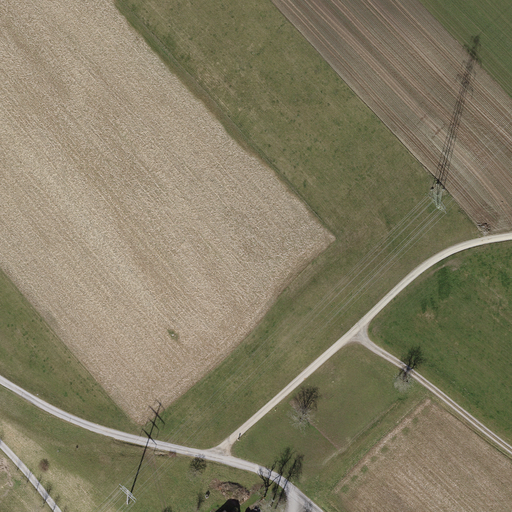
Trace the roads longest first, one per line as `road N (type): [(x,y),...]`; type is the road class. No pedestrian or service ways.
road 1 (track): [(214,455),(422,268),(455,248),(511,237)]
road 2 (track): [(0,379),(71,420),(262,472),(316,511)]
road 3 (track): [(354,331),(511,448)]
